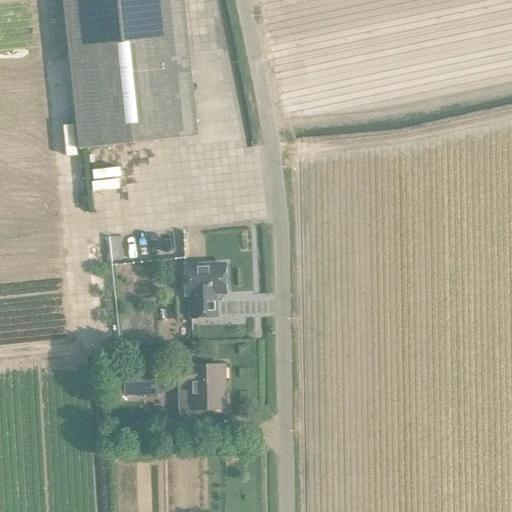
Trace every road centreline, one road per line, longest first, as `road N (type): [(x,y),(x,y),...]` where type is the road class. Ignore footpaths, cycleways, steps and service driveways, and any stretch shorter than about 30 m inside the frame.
road 1 (unclassified): [(288,511),(276,182),(239,0)]
road 2 (track): [(32,0),(68,355),(0,360)]
